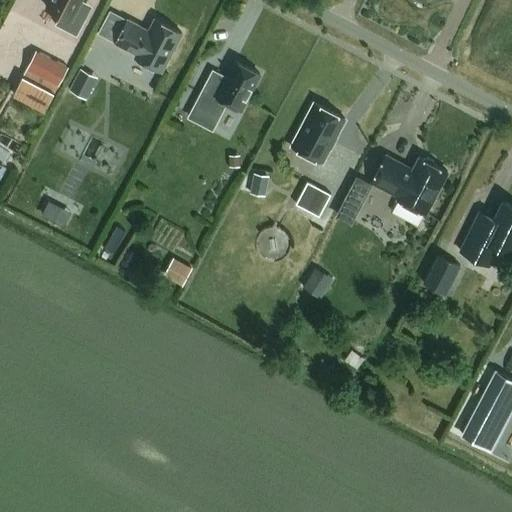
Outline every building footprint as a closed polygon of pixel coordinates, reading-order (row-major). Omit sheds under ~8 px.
[(77,8),(81,0),(50,0),(46,8),(60,16),(55,26),(77,37),(89,14),(77,8)] [(162,72),(182,34),(154,19),(148,31),(127,20),(115,43),(136,54),(134,58),(162,72)] [(68,68),(36,51),(26,69),(22,77),(54,94),(58,86),(68,68)] [(241,110),(259,74),(235,62),(223,85),(209,77),(195,104),(220,117),(227,103),(241,110)] [(86,82),(90,73),(82,69),(70,90),(88,99),(95,86),(86,82)] [(44,112),(54,94),(22,77),(12,96),(44,112)] [(322,163),(345,119),(314,103),(292,147),(322,163)] [(0,147),(0,160),(4,163),(9,153),(0,147)] [(229,167),(240,167),(240,156),(228,156),(229,167)] [(423,160),(419,158),(413,170),(386,156),(372,183),(399,197),(397,199),(425,214),(447,173),(435,166),(433,161),(427,158),(423,160)] [(339,216),(356,222),(370,179),(353,174),(339,216)] [(269,177),(255,175),(251,194),(265,197),(269,177)] [(307,211),(319,189),(307,182),(295,205),(307,211)] [(64,227),(72,213),(49,201),(41,216),(64,227)] [(498,247),(511,254),(511,206),(503,202),(493,219),(479,212),(460,252),(488,266),(498,247)] [(119,242),(127,227),(121,224),(113,239),(119,242)] [(173,255),(166,270),(184,278),(192,264),(173,255)] [(459,266),(438,255),(423,284),(445,295),(459,266)] [(320,299),(333,279),(315,268),(302,288),(320,299)] [(356,369),(364,358),(351,350),(344,361),(356,369)] [(491,450),(511,408),(511,379),(496,371),(462,435),(491,450)]
